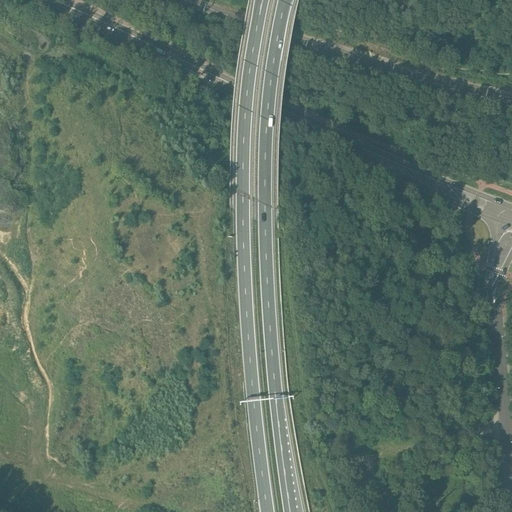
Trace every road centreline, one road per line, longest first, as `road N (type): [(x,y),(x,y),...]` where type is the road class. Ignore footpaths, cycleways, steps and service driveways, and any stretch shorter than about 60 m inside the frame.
road 1 (trunk): [(290,511),(271,348),(264,182),(285,0)]
road 2 (trunk): [(262,0),(243,214),(267,511)]
road 3 (tertiary): [(340,137),(53,0)]
road 4 (tertiary): [(511,206),(340,137)]
road 5 (tertiary): [(340,137),(393,173),(502,221)]
road 6 (residential): [(511,485),(495,308)]
